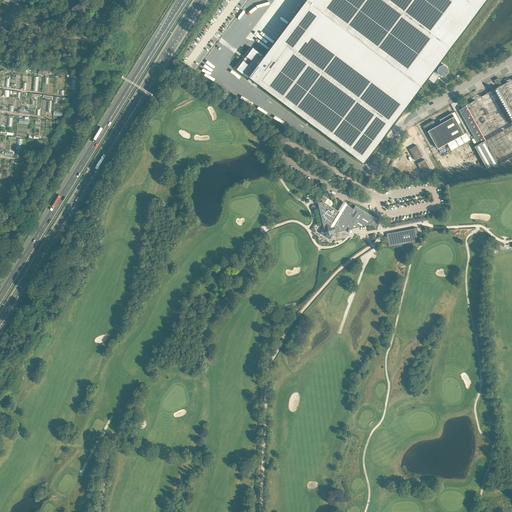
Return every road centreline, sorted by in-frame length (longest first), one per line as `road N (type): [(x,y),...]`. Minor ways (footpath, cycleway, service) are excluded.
road 1 (track): [(0,410),(50,345),(152,117),(181,98),(198,95),(255,130),(288,191),(309,208),(307,227)]
road 2 (track): [(382,230),(423,222),(478,226),(466,239),(466,288),(480,377),(474,411),(492,456),(470,511)]
road 3 (motorway): [(0,320),(198,0)]
road 4 (motorway): [(184,0),(0,296)]
road 5 (track): [(382,230),(287,328),(268,367),(260,511)]
road 6 (track): [(365,511),(364,453),(385,408),(385,358),(423,242),(419,223)]
road 7 (unclassified): [(373,194),(418,107),(511,57)]
road 8 (track): [(261,230),(298,222),(321,247),(382,230)]
